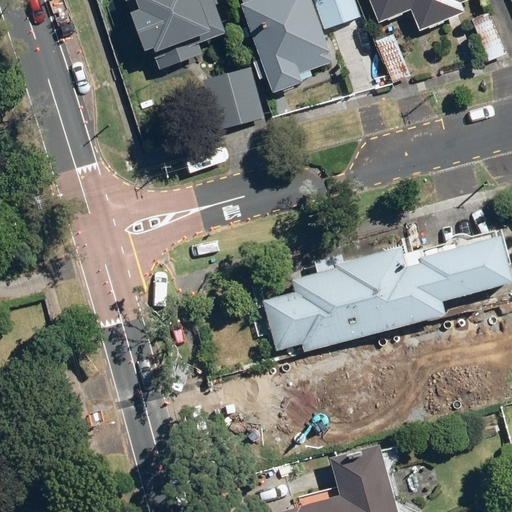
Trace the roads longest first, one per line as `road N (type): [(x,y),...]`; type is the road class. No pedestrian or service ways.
road 1 (residential): [(214,205),(511,117)]
road 2 (tertiary): [(172,511),(99,239)]
road 3 (tertiary): [(99,239),(26,0)]
road 4 (residential): [(214,205),(154,241),(99,239)]
road 5 (residential): [(99,239),(157,207),(214,205)]
